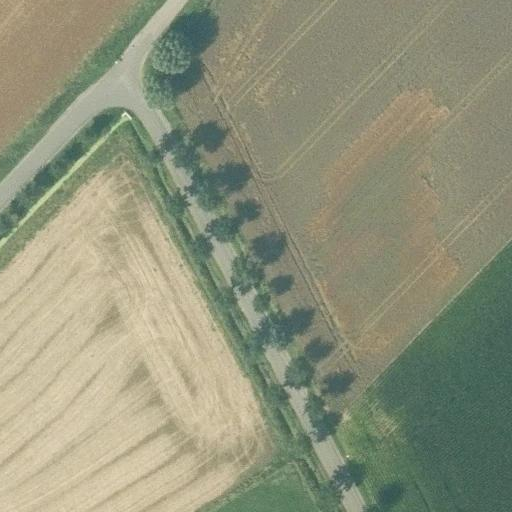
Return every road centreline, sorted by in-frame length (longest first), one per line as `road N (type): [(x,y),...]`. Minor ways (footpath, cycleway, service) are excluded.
road 1 (unclassified): [(357,511),(147,113),(116,74)]
road 2 (residential): [(116,74),(0,193)]
